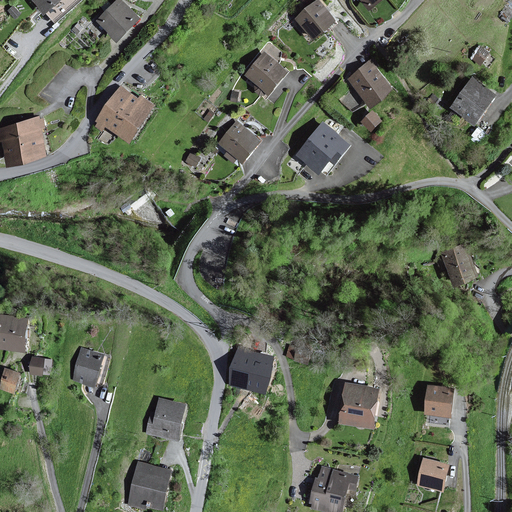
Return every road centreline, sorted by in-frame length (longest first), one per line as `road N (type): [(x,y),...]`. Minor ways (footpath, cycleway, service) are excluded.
road 1 (residential): [(224,211),(280,135),(418,0)]
road 2 (residential): [(0,175),(66,149),(184,0)]
road 3 (residential): [(216,350),(196,323),(144,291),(0,238)]
road 4 (residential): [(224,211),(262,197),(355,199),(425,182),(465,186)]
road 5 (residential): [(216,350),(224,322),(195,291),(187,267),(224,211)]
road 6 (residential): [(196,511),(219,390),(216,350)]
road 7 (residential): [(61,511),(31,387)]
